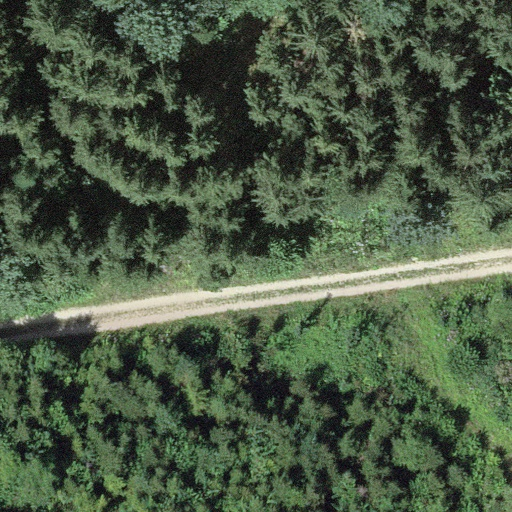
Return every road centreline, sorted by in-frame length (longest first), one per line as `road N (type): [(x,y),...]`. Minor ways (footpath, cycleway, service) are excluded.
road 1 (track): [(0,329),(511,263)]
road 2 (track): [(511,456),(388,279)]
